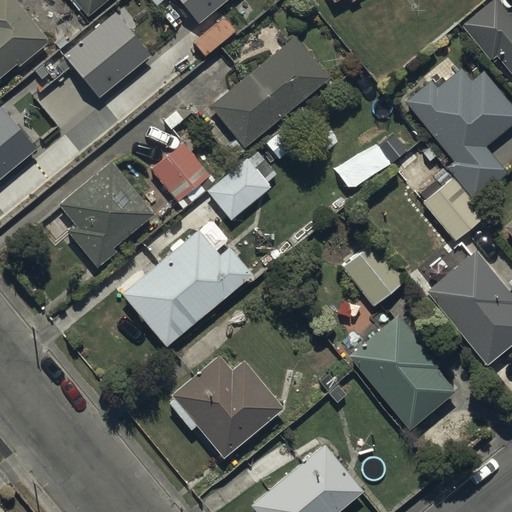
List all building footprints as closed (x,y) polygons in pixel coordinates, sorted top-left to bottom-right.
[(48,47),(9,0),(0,0),(0,81),(16,69),(18,72),(48,47)] [(67,0),(85,21),(109,0),(67,0)] [(489,64),(494,60),(511,80),(511,21),(496,2),(461,31),(489,64)] [(293,41),(208,109),(234,142),(223,151),(232,163),(246,151),(244,149),(326,83),(293,41)] [(445,170),(453,180),(472,204),(505,179),(482,150),(511,126),(511,111),(482,74),(470,83),(461,71),(436,91),(430,84),(403,105),(451,166),(445,170)] [(60,112),(55,116),(39,97),(0,129),(0,190),(9,201),(78,144),(76,142),(81,138),(60,112)] [(208,177),(181,144),(148,172),(175,204),(208,177)] [(205,194),(229,223),(270,191),(246,161),(205,194)] [(113,251),(152,219),(110,167),(43,221),(59,241),(67,235),(97,271),(116,255),(113,251)] [(440,190),(421,205),(453,245),(485,220),(472,204),(453,180),(445,170),(445,169),(432,179),(440,190)] [(511,242),(511,222),(502,231),(511,242)] [(388,315),(390,318),(412,301),(401,288),(405,284),(373,243),(374,243),(362,226),(327,253),(372,311),(377,306),(386,317),(388,315)] [(196,234),(119,297),(163,350),(250,280),(226,251),(217,259),(196,234)] [(511,300),(473,254),(423,295),(485,369),(511,346),(511,309),(511,308),(511,307),(511,300)] [(440,370),(397,319),(347,361),(408,434),(454,396),(435,374),(440,370)] [(194,430),(221,462),(282,411),(242,363),(228,374),(216,360),(170,399),(172,402),(166,407),(190,434),(194,430)] [(249,508),(251,511),(341,511),(360,497),(322,449),(249,508)]
